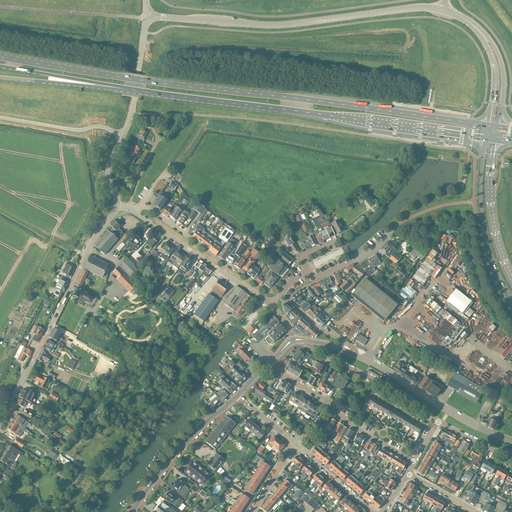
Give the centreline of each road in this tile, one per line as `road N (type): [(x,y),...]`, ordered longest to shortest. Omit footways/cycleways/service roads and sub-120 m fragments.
road 1 (primary): [(488,125),(0,57)]
road 2 (primary): [(124,88),(485,138)]
road 3 (unclassified): [(442,9),(274,24),(146,15)]
road 4 (unclassified): [(0,422),(117,205)]
road 5 (track): [(0,148),(62,161),(70,198),(51,240),(21,255),(0,291)]
road 6 (secondary): [(352,354),(511,441)]
road 7 (residential): [(413,462),(337,417),(327,401),(270,362)]
road 8 (secondary): [(485,138),(481,216),(511,299)]
road 9 (residential): [(298,340),(438,421)]
road 10 (unclassified): [(136,213),(269,304)]
road 11 (secondary): [(131,511),(178,450),(237,394)]
road 12 (secondary): [(511,279),(489,195),(494,139)]
road 13 (residential): [(140,207),(258,285)]
road 14 (primary): [(0,66),(124,88)]
road 15 (primary): [(0,77),(124,88)]
road 16 (unclassified): [(121,135),(102,126),(74,130),(0,117)]
road 17 (unclassified): [(146,15),(121,135)]
